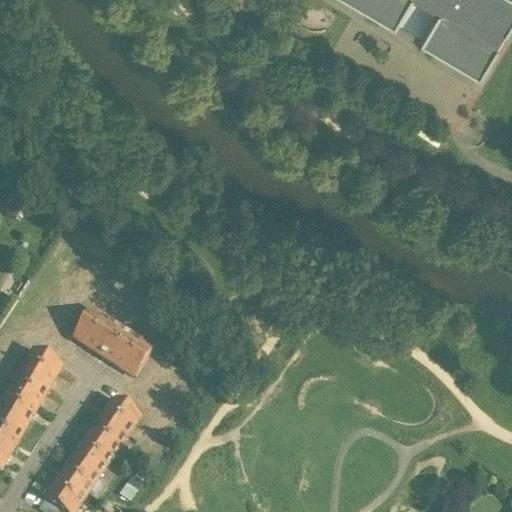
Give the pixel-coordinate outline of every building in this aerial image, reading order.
[(511,0),(366,0),(407,24),(479,66),(511,10),(511,0)] [(15,200),(0,192),(0,211),(7,215),(15,200)] [(25,206),(15,200),(7,215),(17,221),(25,206)] [(153,353),(92,313),(74,340),(136,380),(153,353)] [(62,369),(35,353),(0,411),(0,417),(25,432),(62,369)] [(114,403),(45,502),(58,511),(76,511),(140,421),(114,403)] [(25,432),(0,417),(0,473),(0,474),(25,432)]
